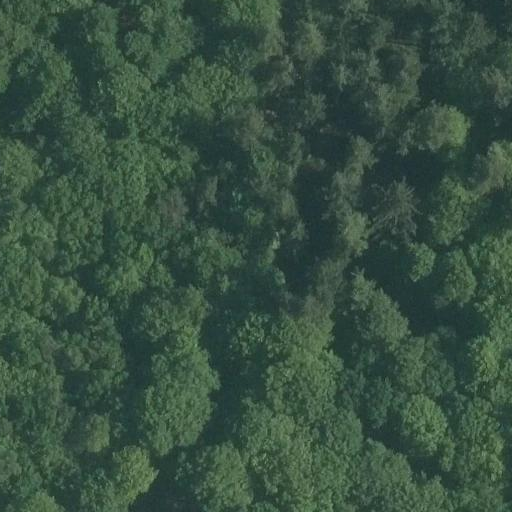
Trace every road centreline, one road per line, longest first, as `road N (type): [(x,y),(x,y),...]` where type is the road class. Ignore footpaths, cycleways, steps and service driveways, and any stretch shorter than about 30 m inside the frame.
road 1 (track): [(0,274),(109,330),(173,407),(293,511)]
road 2 (track): [(0,370),(36,511)]
